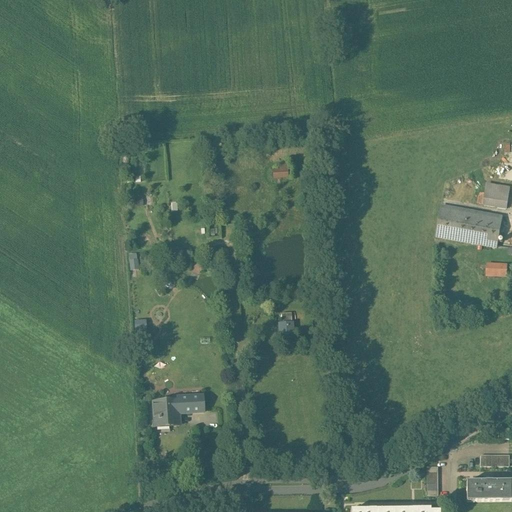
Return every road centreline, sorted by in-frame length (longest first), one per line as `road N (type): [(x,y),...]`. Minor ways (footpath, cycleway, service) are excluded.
road 1 (residential): [(231,243),(246,490)]
road 2 (residential): [(246,490),(371,484),(451,442)]
